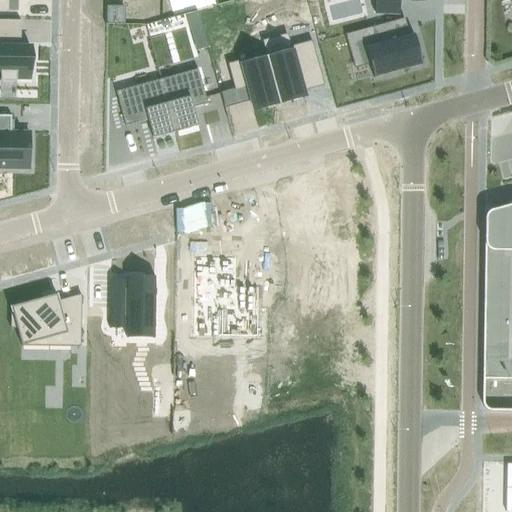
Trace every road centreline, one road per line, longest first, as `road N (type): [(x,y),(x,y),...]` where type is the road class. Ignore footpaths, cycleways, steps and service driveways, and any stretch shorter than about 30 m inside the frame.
road 1 (unclassified): [(412,122),(408,422)]
road 2 (residential): [(362,135),(75,214)]
road 3 (residential): [(70,0),(67,187),(75,214)]
